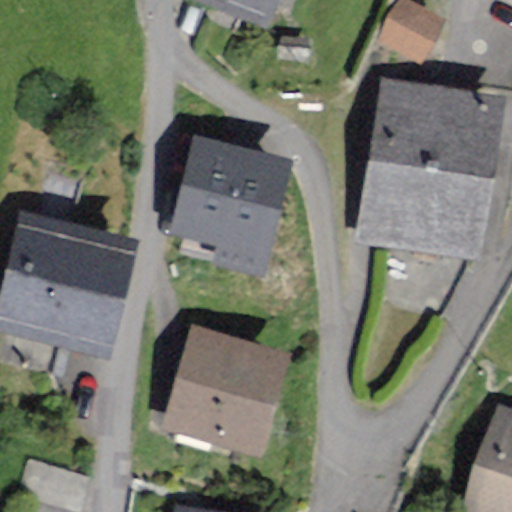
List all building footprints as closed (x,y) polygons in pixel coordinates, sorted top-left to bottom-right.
[(284,0),(227,0),(276,20),(284,0)] [(446,19),(412,0),(396,0),(376,37),(422,63),(446,19)] [(506,97),(376,80),(356,238),(486,255),(506,97)] [(292,158),(190,140),(173,236),(275,255),(292,158)] [(138,244),(15,215),(0,277),(0,325),(112,352),(138,244)] [(292,350),(187,324),(161,427),(266,453),(292,350)] [(511,511),(511,409),(494,404),(463,511),(511,511)]
